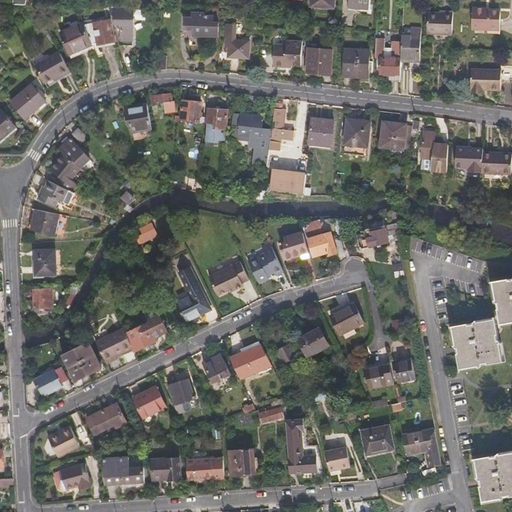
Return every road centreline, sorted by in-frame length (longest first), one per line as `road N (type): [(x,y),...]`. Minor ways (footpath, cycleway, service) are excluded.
road 1 (residential): [(11,198),(44,138),(90,95),(162,78),(511,111)]
road 2 (residential): [(20,425),(358,271)]
road 3 (residential): [(366,489),(52,511)]
road 4 (residential): [(476,278),(419,263),(465,511)]
road 5 (residential): [(11,198),(20,425)]
